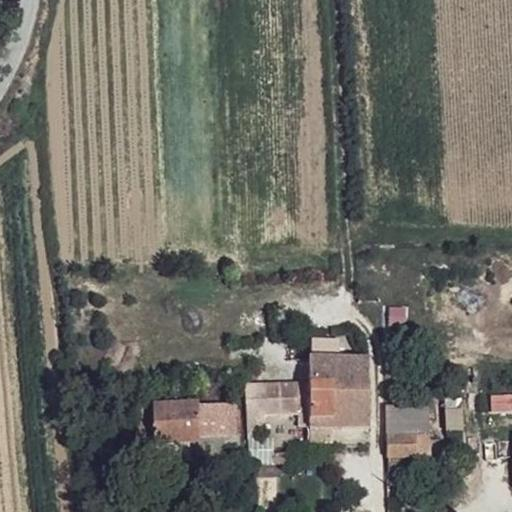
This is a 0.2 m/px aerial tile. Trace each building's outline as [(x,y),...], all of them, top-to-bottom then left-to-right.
[(364,363),(309,366),(310,390),(331,390),(367,389),(364,363)] [(367,389),(331,390),(333,432),(369,429),(367,389)] [(310,390),(246,390),(249,421),(298,419),(300,432),(313,433),(333,432),(331,390),(310,390)] [(511,394),(488,396),(489,412),(511,411),(511,394)] [(459,405),(450,403),(450,442),(468,439),(465,420),(461,418),(459,405)] [(237,411),(220,411),(220,442),(238,441),(237,411)] [(198,413),(152,413),(154,452),(200,450),(198,413)] [(333,432),(313,433),(312,446),(332,447),(333,432)] [(430,438),(387,440),(388,460),(393,461),(391,477),(421,474),(422,459),(431,459),(430,438)]
